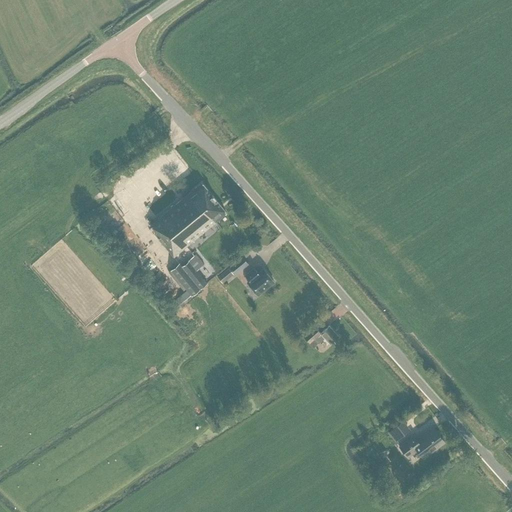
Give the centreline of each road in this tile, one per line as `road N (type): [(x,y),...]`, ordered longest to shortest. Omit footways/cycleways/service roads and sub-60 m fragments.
road 1 (unclassified): [(511,486),(115,44)]
road 2 (unclassified): [(0,123),(115,44)]
